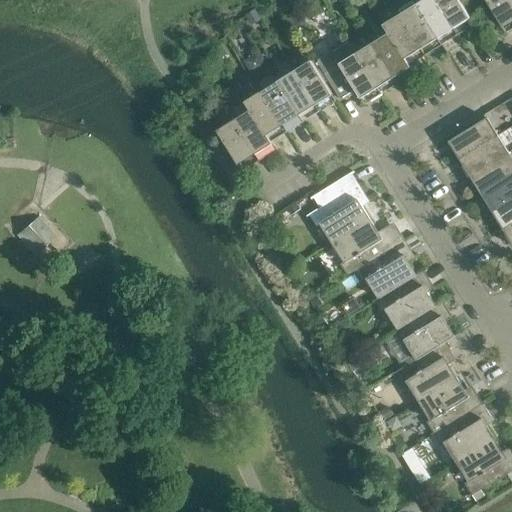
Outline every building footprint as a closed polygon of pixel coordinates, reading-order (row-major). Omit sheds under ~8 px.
[(431,51),(442,45),(414,0),(400,0),(394,4),(426,55),(422,48),(427,45),(431,51)] [(448,41),(458,35),(436,0),(414,0),(442,45),(442,44),(438,38),(443,34),(448,41)] [(471,17),(460,0),(436,0),(458,35),(459,34),(454,27),(460,24),(464,31),(475,24),(471,17)] [(511,29),(511,4),(509,0),(485,0),(490,7),(480,14),(489,29),(500,23),(506,33),(511,29)] [(394,4),(377,15),(388,34),(389,33),(405,59),(406,58),(410,65),(426,55),(394,4)] [(294,13),(287,18),(292,27),(299,22),(294,13)] [(389,33),(388,34),(373,43),(398,84),(399,84),(394,77),(400,74),(404,81),(415,74),(411,67),(410,65),(406,58),(405,59),(389,33)] [(362,97),(367,94),(371,101),(382,94),(357,54),(356,54),(349,43),(318,63),(340,99),(356,90),(365,105),(367,104),(362,97)] [(388,91),(398,84),(373,43),(357,54),(382,94),(378,87),(383,84),(388,91)] [(311,60),(294,71),(319,111),(320,111),(316,104),(321,101),(325,108),(336,101),(332,94),(311,60)] [(309,118),(319,111),(294,71),(278,81),(303,121),(304,121),(299,114),(305,111),(309,118)] [(278,81),(262,91),(287,132),(287,131),(283,125),(288,121),(292,128),(303,121),(278,81)] [(245,102),(246,104),(250,110),(251,110),(266,135),(267,135),(272,131),(276,138),(287,132),(262,91),(245,102)] [(251,110),(250,110),(246,104),(245,102),(236,108),(237,109),(230,113),(234,120),(259,160),(260,160),(256,153),(261,150),(265,157),(276,150),(272,143),(267,135),(266,135),(251,110)] [(460,159),(498,135),(487,117),(449,140),(460,159)] [(249,167),(259,160),(234,120),(217,131),(238,164),(245,160),(249,167)] [(460,159),(456,161),(460,167),(464,164),(471,176),(509,152),(498,135),(460,159)] [(12,138),(4,138),(4,140),(4,148),(12,148),(12,140),(12,138)] [(511,174),(511,156),(509,152),(471,176),(482,193),(511,174)] [(333,242),(370,219),(362,206),(365,204),(361,197),(365,195),(352,174),(355,172),(354,171),(311,197),(312,199),(315,197),(321,207),(307,215),(308,217),(310,215),(317,225),(321,223),(333,242)] [(511,174),(482,193),(478,196),(481,202),(486,199),(493,211),(511,199),(511,174)] [(497,217),(504,228),(511,223),(511,199),(493,211),(489,214),(492,220),(497,217)] [(22,238),(34,252),(47,241),(40,233),(45,227),(36,217),(26,227),(30,231),(22,238)] [(345,276),(345,277),(408,238),(407,237),(405,239),(404,239),(398,229),(394,231),(390,225),(378,232),(370,219),(333,242),(345,261),(341,264),(347,274),(345,276)] [(506,235),(507,234),(511,241),(511,223),(504,228),(499,231),(501,234),(506,235)] [(408,238),(345,277),(357,270),(363,281),(368,279),(379,297),(372,302),(373,302),(427,268),(416,274),(409,262),(412,260),(407,253),(411,251),(405,241),(409,239),(408,238)] [(427,269),(427,268),(373,302),(373,303),(376,301),(382,312),(387,309),(398,328),(392,332),(392,333),(446,299),(436,305),(428,292),(431,290),(427,284),(430,281),(424,271),(427,269)] [(319,298),(311,302),(316,310),(323,305),(319,298)] [(446,300),(446,299),(392,333),(392,334),(395,332),(401,342),(406,340),(417,358),(418,359),(445,342),(445,343),(446,343),(445,342),(460,333),(459,332),(454,335),(447,323),(450,321),(445,314),(449,312),(443,302),(446,300)] [(451,353),(445,343),(445,342),(418,359),(417,358),(393,373),(394,375),(397,373),(403,384),(407,381),(419,400),(457,377),(449,364),(452,362),(448,355),(451,353)] [(457,377),(419,400),(431,419),(427,422),(434,432),(431,434),(432,435),(486,401),(485,400),(482,402),(476,392),(472,395),(468,388),(465,390),(457,377)] [(446,442),(458,461),(495,438),(487,425),(490,423),(485,417),(489,414),(483,404),(486,402),(486,401),(432,435),(432,436),(435,434),(441,445),(446,442)] [(389,408),(381,413),(386,420),(394,415),(389,408)] [(503,451),(495,438),(458,461),(469,480),(465,483),(472,493),(469,495),(470,497),(473,495),(476,500),(484,495),(481,490),(511,470),(511,454),(510,456),(506,449),(503,451)] [(403,439),(396,443),(402,452),(403,451),(408,448),(403,439)]
